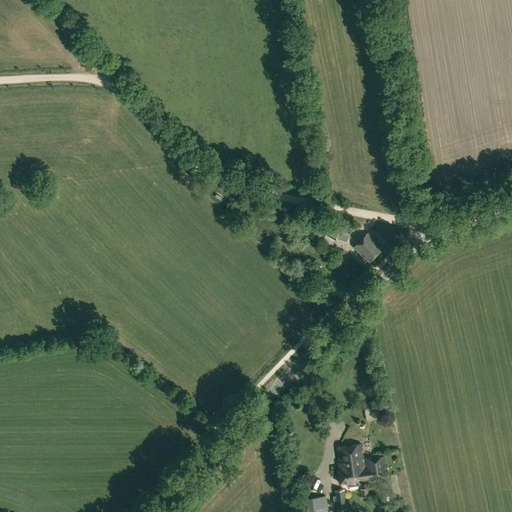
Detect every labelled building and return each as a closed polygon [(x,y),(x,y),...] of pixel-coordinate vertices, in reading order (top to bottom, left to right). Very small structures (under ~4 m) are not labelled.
[(351,229),(341,225),(340,228),(338,227),(337,231),(328,227),(325,233),(336,238),(346,242),(351,229)] [(309,232),(304,229),(294,243),(298,247),(309,232)] [(382,248),(367,233),(354,247),(369,261),(382,248)] [(325,235),(320,244),(330,249),(335,240),(325,235)] [(344,262),(344,261),(350,256),(343,250),(337,256),(344,262)] [(319,273),(314,268),(308,275),(313,280),(319,273)] [(375,401),(363,404),(365,412),(377,410),(375,401)] [(361,444),(358,445),(337,448),(340,469),(338,470),(339,483),(386,476),(384,457),(363,460),(361,444)] [(344,489),(334,491),(337,510),(347,508),(344,489)] [(327,511),(325,496),(298,500),(299,511),(327,511)]
